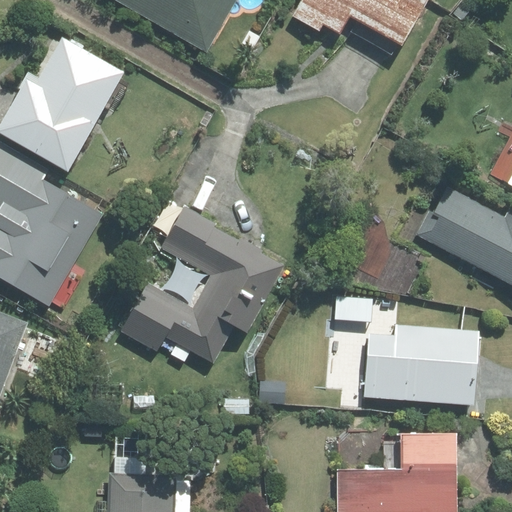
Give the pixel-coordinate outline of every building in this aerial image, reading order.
[(112,0),(206,55),(238,0),(112,0)] [(390,57),(397,43),(402,47),(426,0),(303,0),(294,19),(322,34),(326,27),(341,35),(342,31),(390,57)] [(125,67),(65,35),(39,84),(27,77),(0,127),(0,129),(71,168),(125,67)] [(48,167),(0,140),(0,207),(1,208),(0,208),(0,280),(44,306),(100,210),(43,176),(48,167)] [(511,143),(496,175),(511,183),(511,143)] [(511,203),(505,216),(445,183),(415,235),(511,284),(511,203)] [(185,205),(168,195),(152,225),(169,234),(160,252),(208,278),(194,303),(150,279),(120,333),(159,355),(168,339),(174,342),(167,355),(183,364),(190,351),(216,365),(237,327),(248,333),(286,262),(217,224),(219,220),(187,202),(185,205)] [(412,299),(422,264),(395,256),(385,291),(412,299)] [(0,394),(23,319),(0,311),(0,394)] [(484,332),(373,319),(365,394),(475,407),(484,332)] [(88,399),(89,420),(122,418),(121,397),(88,399)] [(338,511),(458,511),(459,430),(401,430),(401,469),(338,469),(338,511)] [(194,440),(115,435),(110,511),(189,511),(192,480),(194,440)]
